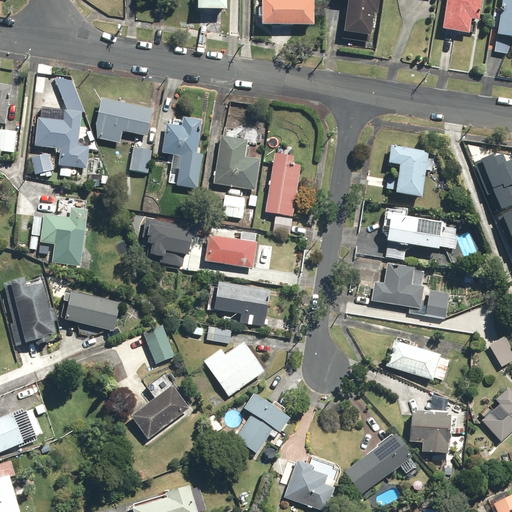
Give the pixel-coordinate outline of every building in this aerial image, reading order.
[(222,0),(193,0),(193,13),(222,14),(222,0)] [(309,1),(267,0),(258,0),(258,27),(308,28),(309,1)] [(329,0),(343,2),(338,37),(366,41),(369,17),(374,17),(376,0),(329,0)] [(443,0),(439,32),(466,37),(467,33),(473,34),(478,0),(443,0)] [(511,0),(498,0),(493,38),(495,39),(493,54),(505,56),(508,41),(511,41),(511,0)] [(71,88),(61,87),(61,102),(77,103),(71,88)] [(96,103),(92,131),(95,141),(100,142),(117,145),(119,134),(144,138),(148,111),(96,103)] [(86,133),(76,133),(77,113),(61,112),(60,123),(34,122),(32,149),(56,151),(55,167),(60,168),(59,177),(69,178),(70,170),(85,171),(87,149),(75,149),(75,142),(85,143),(86,133)] [(191,118),(190,120),(180,119),(179,128),(163,126),(159,156),(178,158),(174,188),(195,191),(200,156),(194,156),(198,128),(201,129),(202,119),(191,118)] [(15,133),(0,132),(0,153),(13,154),(15,133)] [(245,141),(218,138),(212,186),(253,191),(257,162),(243,160),(245,141)] [(131,148),(129,173),(147,175),(150,150),(131,148)] [(425,154),(388,148),(385,166),(396,168),(391,197),(418,201),(425,154)] [(493,154),(474,161),(487,194),(495,190),(502,208),(511,204),(511,160),(506,163),(503,154),(495,157),(493,154)] [(47,155),(29,160),(33,176),(51,172),(47,155)] [(291,219),(299,167),(289,166),(290,158),(271,155),(262,215),(291,219)] [(24,194),(19,193),(17,215),(31,216),(29,251),(36,252),(37,246),(51,247),(50,267),(80,269),(85,201),(48,198),(49,189),(25,185),(24,194)] [(243,200),(222,197),(219,217),(240,221),(243,200)] [(383,245),(386,245),(383,259),(402,262),(404,248),(433,253),(438,226),(404,220),(405,211),(384,210),(381,231),(385,231),(383,245)] [(511,211),(499,217),(511,249),(511,248),(511,211)] [(287,236),(290,221),(273,218),(270,233),(287,236)] [(437,231),(436,249),(454,250),(455,233),(437,231)] [(250,271),(254,245),(205,238),(201,264),(250,271)] [(187,246),(166,243),(164,265),(185,267),(187,246)] [(410,270),(383,266),(380,286),(372,285),(369,304),(417,311),(419,282),(410,270)] [(17,282),(4,286),(7,298),(3,299),(10,328),(8,328),(13,349),(36,344),(37,348),(48,346),(46,338),(49,337),(47,325),(54,323),(51,311),(43,313),(38,289),(19,293),(17,282)] [(266,293),(214,285),(210,312),(238,316),(237,325),(261,329),(266,293)] [(425,290),(420,315),(443,320),(448,295),(425,290)] [(116,305),(66,297),(61,296),(59,304),(63,305),(59,324),(111,333),(116,305)] [(159,327),(140,335),(153,366),(173,358),(159,327)] [(228,345),(230,332),(206,328),(204,341),(228,345)] [(511,362),(511,350),(504,337),(487,348),(500,370),(511,362)] [(449,361),(391,344),(383,369),(430,383),(432,378),(443,382),(449,361)] [(239,345),(221,358),(217,352),(200,364),(226,399),(261,374),(239,345)] [(187,410),(169,387),(126,420),(144,443),(187,410)] [(498,444),(511,430),(511,392),(509,395),(505,390),(493,402),(496,405),(491,411),(488,407),(480,415),(484,419),(479,423),(498,444)] [(277,435),(285,421),(248,397),(239,412),(247,417),(231,442),(254,456),(270,431),(277,435)] [(453,419),(444,418),(444,412),(422,411),(422,416),(408,415),(406,444),(420,445),(419,455),(444,456),(445,436),(452,436),(453,419)] [(9,419),(9,418),(8,418),(0,421),(0,453),(19,445),(18,443),(34,436),(25,413),(9,419)] [(221,430),(211,416),(202,423),(212,437),(221,430)] [(413,468),(407,461),(391,438),(341,474),(358,497),(397,468),(403,475),(413,468)] [(304,467),(276,458),(271,473),(282,477),(279,484),(287,487),(283,500),(320,511),(325,511),(340,467),(307,457),(304,467)] [(0,511),(15,511),(4,480),(14,476),(9,462),(0,465),(0,511)] [(194,511),(186,488),(126,509),(126,511),(194,511)] [(511,511),(511,489),(488,500),(492,511),(511,511)]
